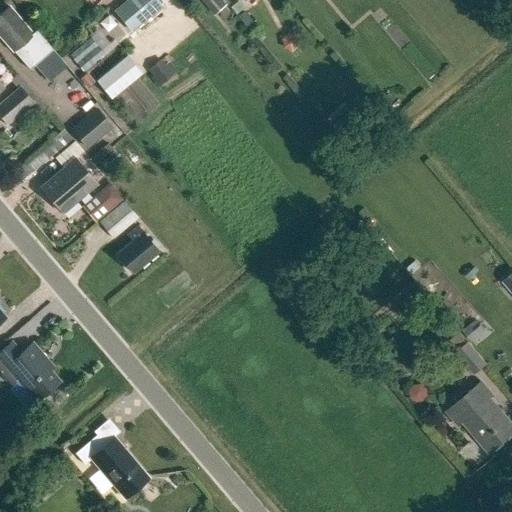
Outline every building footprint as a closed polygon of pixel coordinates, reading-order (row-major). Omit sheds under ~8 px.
[(157,0),(124,0),(113,9),(131,31),(162,5),(157,0)] [(201,0),(215,16),(227,6),(222,0),(201,0)] [(8,6),(0,13),(0,35),(30,69),(53,48),(36,29),(32,33),(9,7),(8,6)] [(97,36),(76,54),(88,69),(110,51),(97,36)] [(96,80),(111,98),(141,73),(126,56),(96,80)] [(80,78),(86,87),(94,82),(87,73),(80,78)] [(0,100),(0,122),(3,126),(30,103),(16,87),(0,100)] [(71,127),(88,147),(113,125),(96,105),(71,127)] [(75,157),(82,151),(74,141),(55,157),(63,167),(40,187),(62,213),(97,183),(75,157)] [(114,142),(104,153),(126,172),(141,155),(130,145),(124,152),(114,142)] [(96,194),(109,210),(123,198),(110,182),(96,194)] [(138,215),(123,198),(109,210),(98,220),(114,237),(138,215)] [(137,225),(127,233),(132,239),(117,252),(132,271),(158,250),(137,225)] [(475,318),(461,330),(468,339),(469,340),(483,329),(475,318)] [(454,350),(473,373),(486,361),(469,340),(468,339),(454,350)] [(11,341),(0,350),(0,370),(10,383),(15,377),(35,400),(58,380),(49,368),(52,365),(33,342),(21,352),(11,341)] [(464,419),(490,449),(511,430),(511,423),(490,397),(492,394),(481,380),(448,408),(460,423),(464,419)] [(115,436),(106,444),(98,434),(76,452),(86,464),(88,463),(87,461),(91,457),(126,497),(150,477),(139,464),(115,436)]
